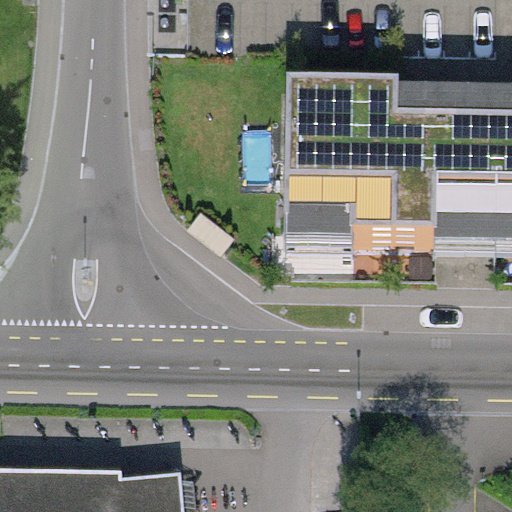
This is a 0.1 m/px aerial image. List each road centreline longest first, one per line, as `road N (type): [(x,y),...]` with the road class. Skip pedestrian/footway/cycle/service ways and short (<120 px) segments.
road 1 (tertiary): [(82,371),(511,377)]
road 2 (unclassified): [(87,226),(93,0)]
road 3 (unclassified): [(87,226),(82,371)]
